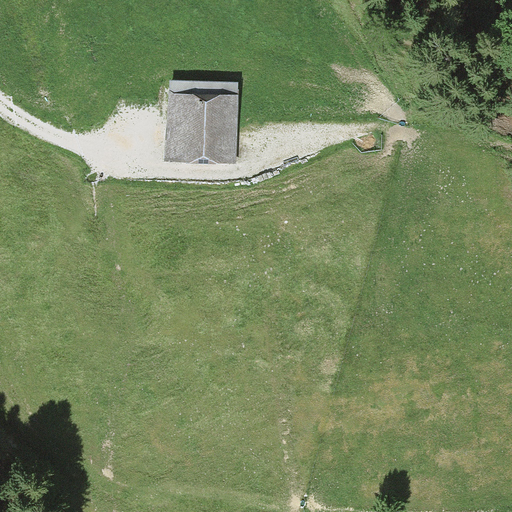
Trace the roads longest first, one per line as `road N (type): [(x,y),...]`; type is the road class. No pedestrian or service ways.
road 1 (track): [(0,102),(53,137),(155,177),(247,173),(272,144),(342,145),(413,126),(511,143)]
road 2 (track): [(0,392),(45,441),(117,488),(386,511)]
